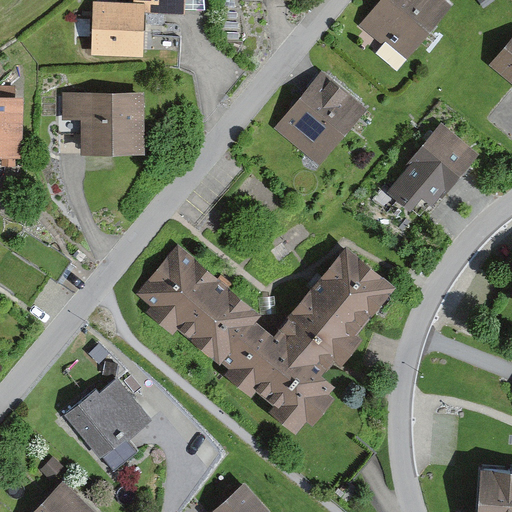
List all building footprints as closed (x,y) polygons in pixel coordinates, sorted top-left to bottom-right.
[(137,0),(138,2),(93,2),(93,60),(150,60),(150,14),(193,14),(192,0),(137,0)] [(459,14),(442,0),(387,0),(364,27),(412,68),(459,14)] [(511,47),(495,69),(511,82),(511,47)] [(371,115),(326,77),(280,132),(325,170),(371,115)] [(152,93),(66,95),(66,122),(89,122),(89,157),(154,155),(152,93)] [(30,98),(0,97),(0,159),(30,160),(30,98)] [(480,156),(444,127),(391,192),(417,213),(428,199),(438,208),(480,156)] [(328,375),(398,289),(351,250),(314,295),(284,331),(234,290),(180,246),(137,298),(152,310),(149,314),(176,336),(182,330),(278,408),(272,415),(303,440),(313,428),(320,433),(352,394),(328,375)] [(126,376),(71,417),(103,460),(158,418),(126,376)] [(511,511),(511,470),(483,469),(479,511),(511,511)] [(103,511),(73,481),(41,511),(103,511)] [(271,511),(249,486),(217,511),(271,511)]
